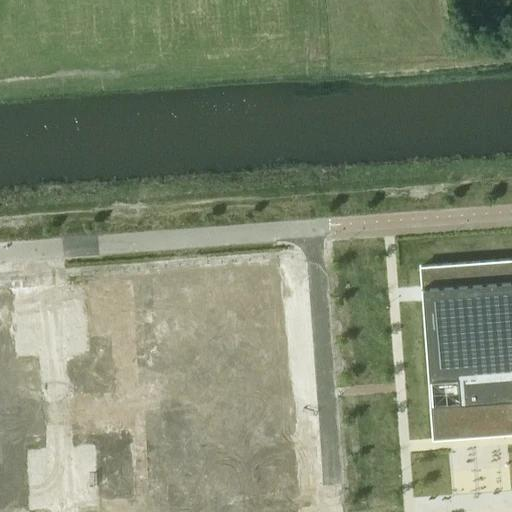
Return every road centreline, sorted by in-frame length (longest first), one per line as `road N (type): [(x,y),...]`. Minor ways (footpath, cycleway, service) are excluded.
road 1 (residential): [(0,253),(331,226)]
road 2 (unknown): [(56,400),(327,393)]
